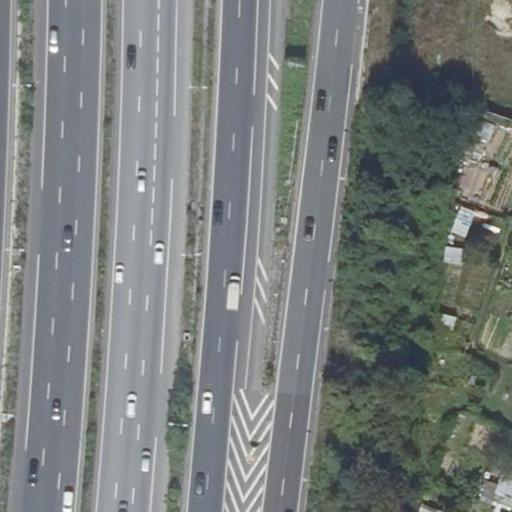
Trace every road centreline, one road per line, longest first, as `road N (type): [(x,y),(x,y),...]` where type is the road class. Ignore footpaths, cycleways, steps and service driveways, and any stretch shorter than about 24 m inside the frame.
road 1 (motorway): [(278,511),(341,0)]
road 2 (motorway): [(205,511),(241,0)]
road 3 (motorway): [(122,511),(149,0)]
road 4 (motorway): [(73,0),(46,511)]
